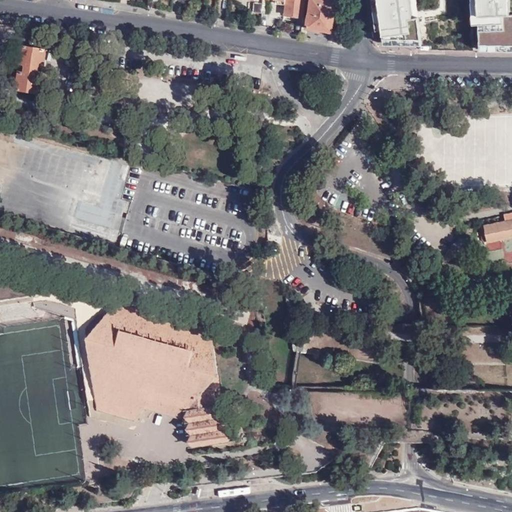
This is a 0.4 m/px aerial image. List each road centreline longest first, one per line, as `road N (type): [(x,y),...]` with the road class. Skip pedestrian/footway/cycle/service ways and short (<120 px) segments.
road 1 (primary): [(511,508),(368,486),(170,511)]
road 2 (tertiary): [(359,63),(56,14)]
road 3 (residential): [(293,229),(282,208),(285,179),(356,94),(359,63)]
road 4 (tertiary): [(511,64),(359,63)]
